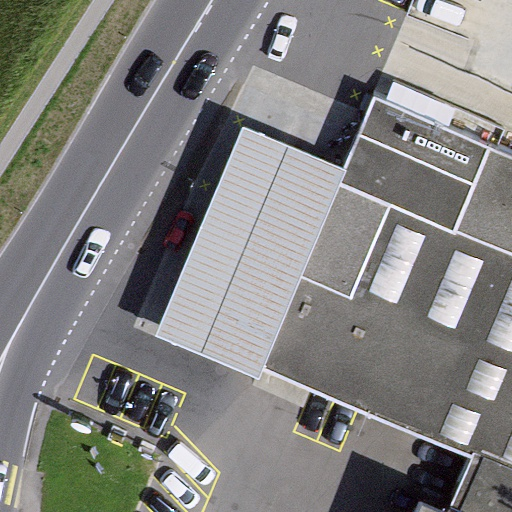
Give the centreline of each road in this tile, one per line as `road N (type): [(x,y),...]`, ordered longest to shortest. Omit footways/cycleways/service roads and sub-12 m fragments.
road 1 (primary): [(7,343),(214,0)]
road 2 (primary): [(0,467),(7,343)]
